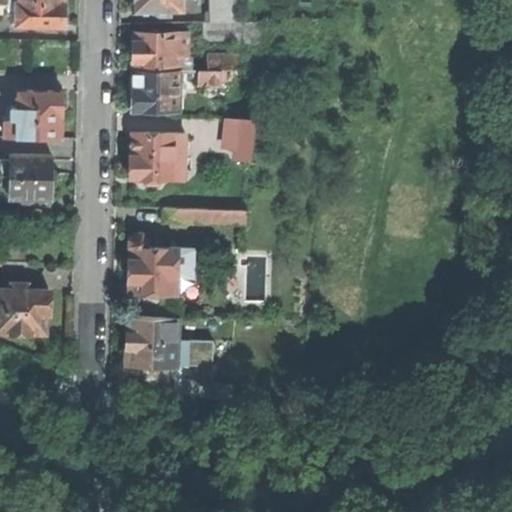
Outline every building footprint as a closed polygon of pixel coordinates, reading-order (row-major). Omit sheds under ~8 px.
[(17,0),(17,24),(65,24),(65,19),(67,19),(69,15),(69,10),(67,5),(65,5),(65,0),(17,0)] [(136,0),(136,3),(135,3),(134,6),(141,11),(143,8),(155,8),(173,8),(184,8),(183,0),(136,0)] [(210,0),(211,20),(235,20),(240,20),(239,0),(210,0)] [(236,36),(235,20),(211,20),(204,20),(204,37),(236,36)] [(135,67),(179,67),(179,54),(188,54),(189,31),(135,31),(135,49),(135,67)] [(209,53),(209,68),(223,68),(245,68),(245,54),(209,53)] [(180,67),(179,67),(135,67),(135,87),(135,107),(180,107),(180,86),(180,79),(180,67)] [(200,67),(200,82),(223,82),(223,68),(209,68),(200,67)] [(7,119),(7,135),(62,137),(62,121),(62,113),(64,113),(64,107),(69,104),(69,98),(63,95),(63,89),(19,88),(19,104),(13,104),(12,119),(7,119)] [(238,148),(237,157),(253,158),(257,117),(228,115),(226,132),(239,133),(238,148)] [(187,130),(133,130),(133,144),(133,151),(131,151),(131,175),(148,175),(148,182),(162,182),(162,175),(175,175),(175,169),(175,159),(187,159),(187,130)] [(225,147),(238,148),(239,133),(226,132),(225,147)] [(54,154),(12,152),(12,158),(0,157),(0,172),(11,173),(10,195),(53,196),(53,177),(54,154)] [(187,169),(187,159),(175,159),(175,169),(187,169)] [(167,205),(166,219),(194,219),(194,205),(167,205)] [(236,206),(194,205),(194,219),(236,220),(236,206)] [(130,238),(130,245),(148,245),(148,237),(143,231),(135,231),(130,238)] [(148,245),(130,245),(130,268),(129,293),(177,293),(177,245),(148,245)] [(7,288),(0,288),(0,330),(46,331),(46,312),(49,312),(49,303),(49,289),(27,289),(28,282),(7,282),(7,288)] [(128,336),(128,362),(178,362),(178,336),(179,314),(129,313),(128,336)] [(195,336),(178,336),(178,362),(195,363),(195,336)] [(173,373),(171,388),(197,392),(199,377),(173,373)] [(215,379),(199,377),(197,392),(213,394),(215,379)] [(230,381),(215,379),(213,394),(228,397),(230,381)]
